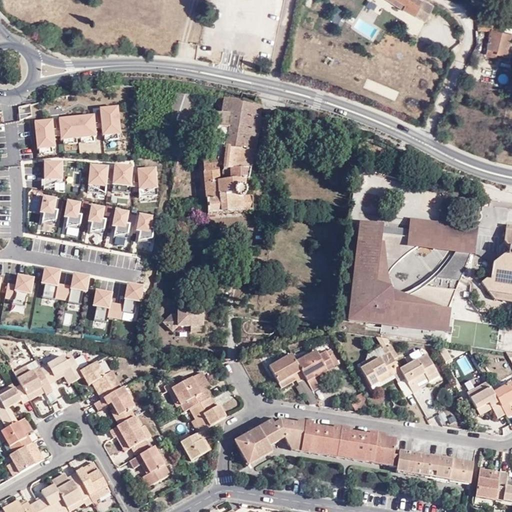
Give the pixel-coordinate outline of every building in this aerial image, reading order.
[(403,3),(398,0),(385,0),(400,8),(403,3)] [(421,0),(398,0),(403,3),(400,8),(422,20),(430,5),(421,0)] [(511,35),(511,21),(476,18),(475,29),(490,31),(486,48),(497,50),(496,55),(506,57),(511,35)] [(359,20),(356,28),(365,31),(368,24),(359,20)] [(496,55),(497,50),(486,48),(485,55),(496,57),(496,55)] [(204,160),(206,201),(207,211),(207,214),(239,213),(239,210),(250,210),(250,199),(241,198),(241,195),(243,194),(245,192),(245,190),(244,188),(243,187),(243,181),(248,182),(259,119),(258,117),(261,105),(238,99),(174,91),(166,120),(192,122),(197,102),(216,105),(215,110),(212,110),(212,160),(204,160)] [(99,114),(58,117),(60,142),(121,137),(118,106),(98,107),(99,114)] [(51,123),(36,124),(37,137),(41,137),(41,146),(53,146),(51,123)] [(174,161),(171,178),(178,179),(181,179),(187,143),(177,142),(174,161)] [(43,187),(55,186),(54,182),(64,181),(62,159),(41,161),(43,187)] [(106,196),(106,162),(86,162),(86,196),(106,196)] [(129,198),(131,163),(113,162),(111,197),(129,198)] [(155,167),(137,168),(138,195),(157,194),(155,167)] [(178,179),(171,178),(169,190),(176,191),(178,179)] [(44,194),(41,232),(79,235),(82,199),(63,198),(63,195),(44,194)] [(178,211),(207,211),(206,201),(177,201),(178,211)] [(114,234),(125,237),(130,211),(102,205),(100,216),(91,215),(88,230),(114,235),(114,234)] [(141,212),(137,248),(149,249),(154,213),(141,212)] [(449,236),(432,250),(453,252),(454,251),(467,252),(468,254),(474,254),(477,226),(408,218),(407,228),(406,236),(414,237),(434,224),(440,223),(445,223),(450,224),(454,227),(455,227),(456,230),(449,236)] [(511,218),(509,218),(508,224),(502,223),(499,240),(506,244),(505,252),(492,263),(488,281),(482,280),(478,284),(491,301),(498,297),(498,291),(511,291),(511,218)] [(415,247),(426,242),(432,250),(449,236),(456,230),(455,227),(454,227),(450,224),(445,223),(440,223),(434,224),(414,237),(406,236),(379,233),(380,225),(358,222),(347,320),(380,323),(381,315),(373,314),(374,307),(384,308),(385,303),(386,291),(391,289),(388,286),(386,282),(386,278),(386,274),(385,273),(386,259),(397,261),(398,260),(406,253),(415,247)] [(379,233),(406,236),(407,228),(380,225),(379,233)] [(413,287),(412,289),(412,295),(446,310),(468,254),(467,252),(454,251),(453,252),(449,257),(443,266),(435,274),(426,281),(417,288),(415,286),(413,287)] [(386,259),(385,273),(386,274),(390,269),(397,261),(386,259)] [(66,308),(83,309),(85,271),(69,270),(69,267),(63,267),(62,277),(59,277),(60,266),(44,265),(41,305),(53,306),(54,301),(67,302),(66,308)] [(33,274),(33,285),(38,285),(39,271),(27,271),(27,274),(33,274)] [(31,292),(33,274),(16,272),(15,284),(7,283),(6,293),(15,294),(14,302),(24,304),(26,292),(31,292)] [(138,313),(141,282),(125,280),(124,291),(94,287),(91,304),(96,305),(95,316),(122,319),(123,311),(138,313)] [(161,283),(154,282),(152,298),(159,299),(161,283)] [(511,291),(498,291),(498,297),(491,301),(511,305),(511,291)] [(442,319),(446,310),(412,295),(411,306),(442,319)] [(174,317),(165,325),(174,334),(179,328),(192,329),(192,335),(204,335),(204,324),(205,313),(210,313),(211,304),(191,302),(190,311),(181,311),(180,317),(174,317)] [(442,319),(411,306),(392,304),(385,303),(384,308),(374,307),(373,314),(381,315),(380,323),(445,331),(448,310),(446,310),(442,319)] [(444,363),(450,360),(445,351),(439,355),(444,363)] [(41,366),(42,368),(50,382),(56,379),(54,374),(65,368),(68,372),(74,382),(83,377),(85,376),(82,372),(73,356),(67,359),(64,354),(41,366)] [(316,355),(296,366),(304,381),(311,394),(320,389),(314,377),(324,372),(333,367),(325,354),(318,358),(316,355)] [(397,385),(406,381),(400,371),(391,354),(371,366),(358,372),(369,391),(378,387),(375,382),(391,374),(393,378),(397,385)] [(298,385),(304,381),(296,366),(290,357),(269,369),(278,385),(293,377),(295,381),(298,385)] [(424,359),(400,371),(406,381),(414,396),(421,391),(416,381),(425,376),(428,382),(438,376),(428,357),(424,359)] [(104,379),(96,364),(82,372),(85,376),(83,377),(90,389),(93,388),(97,385),(104,399),(121,389),(113,374),(104,379)] [(28,367),(16,373),(20,380),(31,374),(28,367)] [(335,371),(333,367),(324,372),(326,375),(335,371)] [(31,374),(20,380),(23,386),(29,396),(44,388),(47,393),(48,395),(55,391),(50,382),(42,368),(31,374)] [(56,379),(68,372),(65,368),(54,374),(56,379)] [(178,406),(181,411),(186,409),(207,398),(201,388),(205,386),(198,374),(169,388),(178,406)] [(378,387),(393,378),(391,374),(375,382),(378,387)] [(430,386),(428,382),(425,376),(416,381),(421,391),(430,386)] [(438,376),(428,382),(430,386),(441,379),(438,376)] [(280,388),(295,381),(293,377),(278,385),(280,388)] [(497,419),(504,415),(492,394),(486,383),(466,394),(476,411),(488,405),(491,410),(497,419)] [(511,383),(492,394),(504,415),(506,417),(511,413),(511,410),(508,404),(511,401),(511,383)] [(101,401),(104,399),(97,385),(93,388),(101,401)] [(31,400),(29,396),(23,386),(16,390),(1,398),(3,402),(0,404),(0,412),(9,428),(19,422),(14,411),(12,407),(23,401),(25,405),(32,401),(31,400)] [(0,393),(0,396),(1,398),(16,390),(14,386),(0,393)] [(47,393),(44,388),(29,396),(31,400),(47,393)] [(174,408),(178,406),(169,388),(164,391),(174,408)] [(121,389),(104,399),(101,401),(94,405),(98,412),(107,407),(111,405),(121,424),(133,418),(129,411),(133,409),(123,390),(121,389)] [(356,411),(367,405),(361,394),(350,400),(356,411)] [(193,421),(198,432),(204,429),(215,422),(221,419),(214,406),(212,407),(207,398),(186,409),(193,421)] [(14,411),(25,405),(23,401),(12,407),(14,411)] [(118,426),(121,424),(111,405),(107,407),(118,426)] [(479,417),(491,410),(488,405),(476,411),(479,417)] [(135,416),(133,418),(121,424),(118,426),(109,431),(114,439),(117,438),(122,434),(132,451),(133,450),(136,448),(138,423),(135,416)] [(19,422),(9,428),(1,433),(5,441),(13,455),(31,444),(25,434),(33,431),(26,419),(19,422)] [(383,440),(384,435),(366,432),(365,436),(347,433),(347,428),(330,425),(329,430),(311,427),(312,422),(295,419),(294,426),(278,423),(271,426),(269,423),(236,439),(235,449),(241,461),(266,449),(283,440),(287,447),(390,464),(391,458),(394,442),(383,440)] [(194,434),(198,432),(193,421),(188,423),(194,434)] [(138,423),(136,448),(148,441),(138,423)] [(198,432),(194,434),(178,444),(188,463),(206,453),(200,441),(208,437),(204,429),(198,432)] [(132,451),(122,434),(117,438),(126,453),(132,451)] [(148,441),(136,448),(136,455),(151,447),(148,441)] [(34,442),(31,444),(13,455),(10,456),(15,465),(20,474),(44,461),(34,442)] [(170,477),(154,447),(136,458),(135,461),(139,467),(144,464),(148,462),(153,471),(150,473),(157,485),(170,477)] [(289,452),(395,469),(396,459),(391,458),(390,464),(287,447),(289,452)] [(266,449),(241,461),(245,468),(269,456),(267,451),(266,449)] [(394,474),(467,486),(471,465),(397,453),(396,459),(395,469),(394,472),(394,474)] [(153,471),(148,462),(144,464),(150,473),(153,471)] [(16,477),(20,474),(15,465),(11,467),(16,477)] [(90,499),(99,494),(109,488),(97,467),(91,470),(89,466),(76,474),(90,499)] [(475,497),(493,501),(498,472),(480,469),(475,497)] [(511,503),(511,479),(507,479),(508,473),(498,472),(493,501),(511,503)] [(153,487),(157,485),(150,473),(146,475),(153,487)] [(51,482),(55,488),(62,501),(67,511),(82,503),(90,499),(76,474),(67,479),(65,475),(51,482)] [(59,511),(55,505),(62,501),(55,488),(43,495),(46,500),(31,508),(33,511),(59,511)] [(112,493),(109,488),(99,494),(102,499),(112,493)] [(67,511),(62,501),(55,505),(59,511),(67,511)] [(33,511),(31,508),(29,503),(19,508),(16,502),(10,504),(11,506),(3,510),(3,511),(33,511)] [(82,503),(67,511),(72,511),(83,506),(82,503)]
